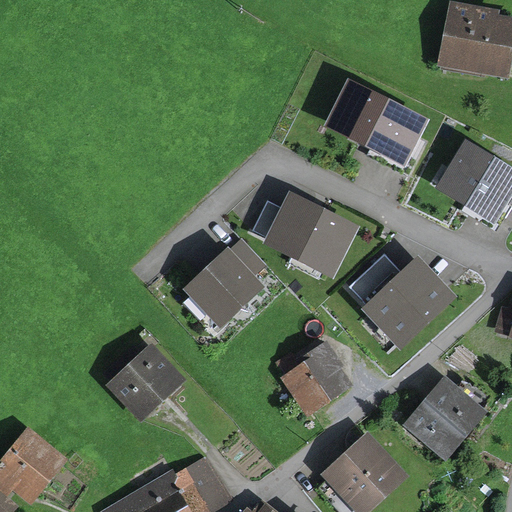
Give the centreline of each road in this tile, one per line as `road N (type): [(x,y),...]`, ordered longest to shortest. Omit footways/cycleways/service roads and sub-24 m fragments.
road 1 (residential): [(161,254),(265,158),(279,157),(508,278)]
road 2 (residential): [(230,511),(374,404),(508,278)]
